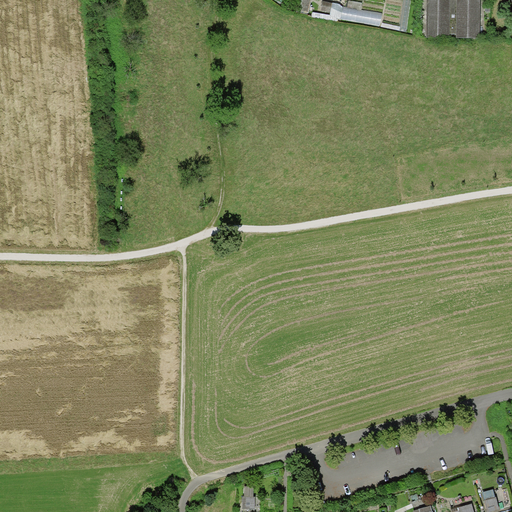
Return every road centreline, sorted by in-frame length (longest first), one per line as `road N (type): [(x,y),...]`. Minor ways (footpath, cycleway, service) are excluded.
road 1 (track): [(0,256),(115,256),(212,230),(285,229),(511,188)]
road 2 (track): [(199,480),(181,451),(184,243)]
road 3 (track): [(222,0),(210,53),(222,187),(201,235)]
